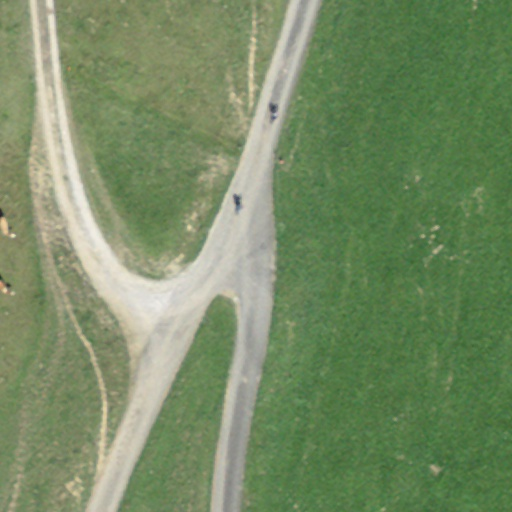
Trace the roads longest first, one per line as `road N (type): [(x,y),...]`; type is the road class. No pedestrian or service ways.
road 1 (track): [(106,511),(166,334),(230,227),(304,0)]
road 2 (track): [(35,0),(66,167),(101,273),(166,334)]
road 3 (track): [(228,511),(247,323),(230,227)]
